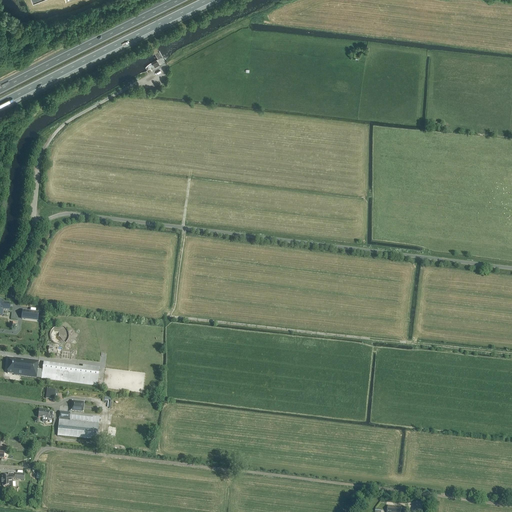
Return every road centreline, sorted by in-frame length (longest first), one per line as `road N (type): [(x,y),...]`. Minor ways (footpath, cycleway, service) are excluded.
road 1 (unclassified): [(0,279),(42,221),(80,212),(511,266)]
road 2 (track): [(0,466),(29,467),(48,448),(511,505)]
road 3 (motorway): [(0,103),(208,0)]
road 4 (motorway): [(176,0),(0,88)]
